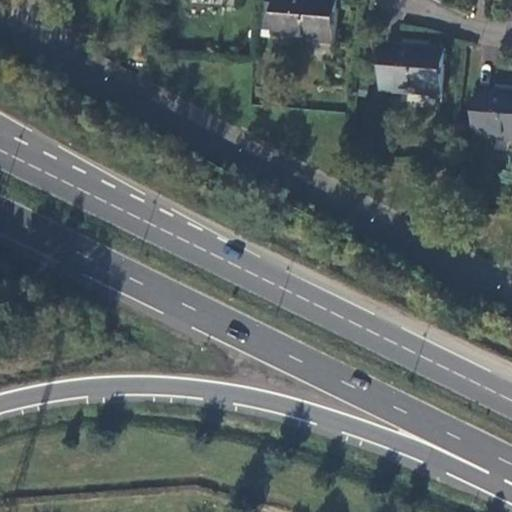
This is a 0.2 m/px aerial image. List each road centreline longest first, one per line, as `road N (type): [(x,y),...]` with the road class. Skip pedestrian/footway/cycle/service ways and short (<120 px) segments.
road 1 (trunk): [(0,213),(511,465)]
road 2 (trunk): [(511,401),(0,150)]
road 3 (unclassified): [(43,48),(511,305)]
road 4 (trunk): [(0,402),(115,385),(265,400),(341,421),(511,493)]
